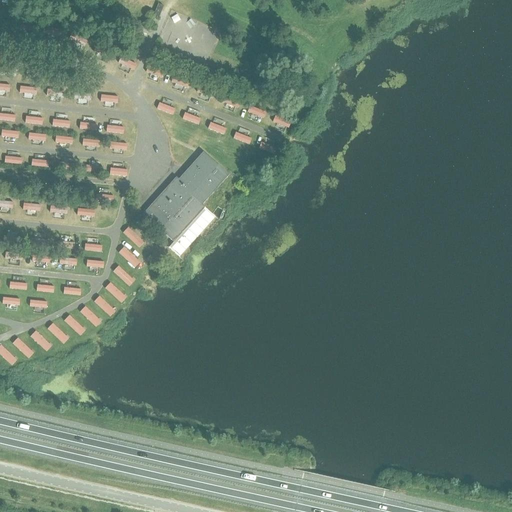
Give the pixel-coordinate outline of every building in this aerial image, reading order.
[(172,16),(175,22),(182,19),(178,13),(172,16)] [(138,36),(145,39),(147,34),(140,31),(138,36)] [(104,54),(106,47),(97,44),(95,51),(104,54)] [(122,55),(119,61),(133,69),(137,63),(122,55)] [(149,65),(148,73),(164,75),(165,67),(149,65)] [(48,86),(48,94),(58,94),(58,86),(48,86)] [(101,101),(118,102),(118,94),(102,93),(101,101)] [(173,114),(176,107),(160,101),(158,107),(173,114)] [(266,116),(267,109),(250,105),(249,112),(266,116)] [(0,111),(0,118),(16,120),(17,112),(0,111)] [(186,111),(183,118),(199,124),(202,117),(186,111)] [(28,113),(26,120),(43,124),(45,117),(28,113)] [(276,114),(274,120),(287,125),(290,119),(276,114)] [(54,117),(53,125),(71,127),(72,119),(54,117)] [(82,119),(80,127),(97,130),(99,123),(82,119)] [(226,133),(227,125),(211,121),(209,129),(226,133)] [(108,123),(107,131),(124,132),(125,124),(108,123)] [(31,130),(29,137),(46,140),(47,133),(31,130)] [(237,130),(234,137),(250,143),(253,136),(237,130)] [(74,142),(74,135),(57,134),(56,141),(74,142)] [(83,144),(101,145),(101,137),(84,136),(83,144)] [(262,140),(259,148),(274,154),(278,146),(262,140)] [(226,173),(204,153),(184,176),(186,177),(180,183),(177,180),(176,181),(174,179),(149,206),(150,207),(144,215),(151,221),(149,223),(171,243),(201,210),(196,206),(226,173)] [(6,154),(6,161),(23,163),(23,155),(6,154)] [(33,157),(32,165),(50,166),(51,157),(33,157)] [(62,168),(74,169),(75,161),(62,161),(62,168)] [(111,166),(111,174),(128,175),(129,166),(111,166)] [(103,193),(104,201),(115,201),(114,193),(103,193)] [(79,206),(78,214),(96,215),(96,207),(79,206)] [(130,224),(124,231),(140,247),(146,241),(130,224)] [(86,242),(86,249),(103,250),(104,243),(86,242)] [(135,266),(141,261),(126,244),(120,250),(135,266)] [(47,262),(48,254),(34,252),(33,260),(47,262)] [(61,261),(77,264),(78,257),(62,254),(61,261)] [(130,285),(136,279),(120,263),(114,269),(130,285)] [(28,288),(28,280),(11,280),(11,287),(28,288)] [(122,301),(128,295),(111,280),(106,286),(122,301)] [(38,289),(55,291),(55,283),(39,282),(38,289)] [(65,292),(82,294),(82,286),(65,284),(65,292)] [(112,315),(117,309),(100,294),(95,300),(112,315)] [(4,295),(4,303),(21,304),(21,296),(4,295)] [(86,304),(81,310),(97,325),(102,320),(86,304)] [(65,319),(82,335),(87,329),(71,313),(65,319)] [(65,343),(70,337),(54,321),(48,327),(65,343)] [(47,351),(53,345),(37,329),(31,335),(47,351)] [(13,342),(30,358),(35,352),(19,336),(13,342)] [(0,345),(0,352),(13,365),(19,359),(2,343),(0,345)]
